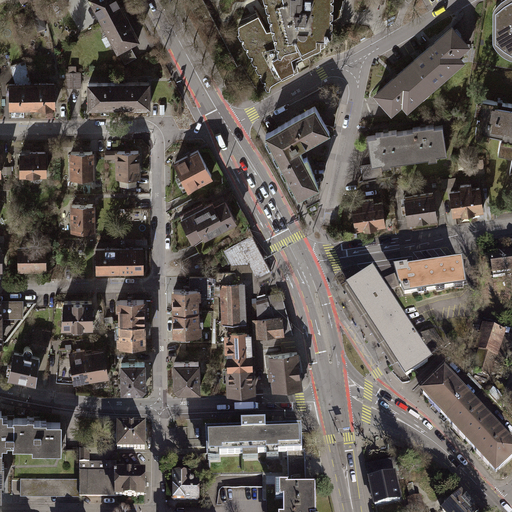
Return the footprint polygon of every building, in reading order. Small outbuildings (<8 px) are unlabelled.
[(91,0),(104,24),(128,11),(122,0),(91,0)] [(240,31),(240,32),(238,33),(241,38),(243,38),(244,39),(244,40),(243,41),(246,47),(248,47),(248,48),(249,48),(249,49),(247,49),(250,55),(252,55),(252,56),(253,56),(253,57),(251,58),(254,63),(257,63),(257,64),(257,65),(256,66),(259,72),(261,72),(261,73),(262,73),(262,74),(260,74),(263,80),(265,80),(265,81),(266,81),(266,82),(264,83),(268,89),(271,89),(271,87),(271,85),(272,84),(273,83),(283,77),(283,78),(300,70),(297,60),(327,44),(326,42),(326,33),(328,33),(330,30),(331,31),(335,28),(335,19),(343,15),(342,14),(344,0),(266,0),(268,5),(270,5),(270,6),(270,7),(268,8),(270,14),(272,14),(272,15),(273,15),(273,17),(271,17),(273,23),(275,24),(275,25),(275,26),(273,26),(274,29),(268,30),(258,12),(250,15),(252,18),(239,24),(239,31),(240,31)] [(511,0),(500,0),(498,2),(493,10),(493,41),(496,47),(503,54),(511,58),(511,57),(511,0)] [(104,24),(126,65),(138,59),(131,46),(143,39),(128,11),(104,24)] [(468,45),(452,27),(435,42),(436,44),(433,47),(431,45),(414,60),(434,83),(447,72),(449,74),(455,68),(452,65),(461,57),(458,54),(468,45)] [(394,78),(377,93),(392,110),(402,101),(405,104),(413,97),(417,101),(422,96),(421,94),(434,83),(414,60),(398,74),(399,76),(395,80),(394,78)] [(16,84),(10,84),(10,108),(32,107),(32,84),(25,61),(11,65),(17,83),(16,83),(16,84)] [(80,72),(65,72),(65,87),(80,87),(80,72)] [(149,82),(119,83),(119,106),(149,105),(149,82)] [(39,84),(32,84),(32,107),(55,107),(55,84),(48,84),(48,83),(39,83),(39,84)] [(119,83),(89,83),(89,107),(119,106),(119,83)] [(511,108),(485,104),(479,135),(503,139),(500,155),(511,157),(511,108)] [(329,130),(315,106),(266,134),(299,195),(318,184),(307,156),(304,157),(300,147),(329,130)] [(413,131),(405,132),(409,160),(448,154),(444,125),(434,127),(434,125),(413,128),(413,131)] [(375,137),(368,138),(372,165),(381,163),(409,160),(405,132),(397,133),(397,130),(374,133),(375,137)] [(175,162),(188,187),(211,175),(198,150),(175,162)] [(33,154),(21,154),(21,178),(49,177),(49,151),(33,151),(33,154)] [(143,151),(107,152),(107,160),(117,160),(118,179),(121,179),(121,186),(122,186),(122,194),(140,194),(140,178),(143,178),(143,151)] [(96,152),(71,152),(71,179),(96,179),(96,152)] [(372,165),(362,166),(364,182),(360,183),(361,191),(391,186),(390,179),(384,179),(381,163),(372,165)] [(458,190),(448,191),(452,216),(483,212),(480,187),(469,188),(469,183),(457,184),(458,190)] [(430,193),(399,197),(403,224),(434,220),(430,193)] [(359,204),(350,205),(353,231),(383,228),(380,201),(370,202),(370,198),(359,200),(359,204)] [(231,226),(236,223),(224,200),(214,205),(212,201),(205,205),(204,202),(178,216),(182,222),(179,223),(188,239),(190,238),(193,243),(202,238),(204,242),(231,228),(231,226)] [(97,205),(72,205),(73,231),(97,231),(97,205)] [(253,234),(225,251),(232,263),(250,262),(257,277),(270,270),(253,234)] [(226,238),(218,242),(220,247),(229,243),(226,238)] [(48,246),(20,247),(20,270),(48,270),(48,246)] [(145,247),(121,248),(121,273),(145,272),(145,247)] [(121,248),(96,248),(96,273),(121,273),(121,248)] [(503,254),(486,256),(489,280),(504,278),(504,275),(511,273),(511,264),(510,251),(503,252),(503,254)] [(461,264),(406,273),(406,269),(396,271),(397,274),(385,280),(389,290),(400,285),(405,294),(464,285),(461,264)] [(217,272),(216,277),(215,297),(214,323),(245,322),(242,282),(235,283),(234,272),(217,272)] [(372,273),(349,289),(378,330),(399,317),(385,294),(378,282),(372,273)] [(191,289),(174,290),(174,311),(198,311),(198,297),(215,297),(216,277),(190,276),(191,289)] [(267,297),(257,299),(259,336),(273,335),(293,333),(281,292),(267,296),(267,297)] [(96,301),(65,301),(63,329),(96,328),(96,301)] [(149,301),(119,302),(120,324),(149,323),(149,301)] [(24,302),(0,302),(0,352),(3,341),(6,337),(6,319),(22,319),(24,302)] [(174,311),(174,333),(201,333),(201,325),(198,325),(198,311),(174,311)] [(399,317),(378,330),(406,375),(428,362),(427,360),(443,345),(434,331),(413,338),(399,317)] [(228,340),(230,368),(251,367),(250,333),(245,334),(245,322),(214,323),(213,341),(228,340)] [(149,323),(120,324),(120,345),(149,345),(149,323)] [(36,327),(32,346),(48,350),(52,330),(36,327)] [(504,332),(485,327),(479,347),(483,349),(476,372),(490,376),(504,332)] [(16,351),(10,378),(37,384),(43,357),(34,355),(35,351),(34,349),(32,348),(29,347),(27,347),(25,349),(24,353),(16,351)] [(74,352),(74,349),(61,349),(58,382),(76,382),(76,383),(92,381),(87,352),(87,350),(74,352)] [(106,349),(87,352),(92,381),(110,378),(106,349)] [(297,352),(271,355),(272,367),(269,368),(270,378),(273,377),(274,389),(301,386),(297,352)] [(145,363),(122,363),(122,391),(141,390),(146,387),(145,363)] [(175,389),(180,392),(203,391),(203,363),(175,363),(175,389)] [(251,367),(230,368),(231,393),(253,391),(252,382),(255,382),(254,374),(252,374),(251,367)] [(423,394),(448,421),(468,402),(443,376),(423,394)] [(495,388),(490,392),(495,399),(500,395),(495,388)] [(511,457),(511,449),(468,402),(448,421),(496,472),(511,457)] [(0,451),(0,447),(31,447),(31,421),(31,418),(6,418),(6,421),(3,421),(3,417),(0,417),(0,451)] [(60,451),(60,423),(45,423),(45,421),(31,421),(31,447),(31,450),(60,451)] [(146,425),(114,425),(114,449),(146,450),(146,425)] [(242,431),(207,432),(207,450),(207,456),(288,453),(302,452),(302,451),(302,428),(266,429),(266,425),(242,425),(242,431)] [(288,487),(306,486),(306,451),(302,451),(302,452),(288,453),(288,484),(288,487)] [(89,452),(78,452),(78,463),(89,463),(89,452)] [(243,473),(242,459),(213,460),(214,474),(243,473)] [(394,460),(366,465),(374,508),(399,503),(394,474),(397,473),(394,460)] [(78,463),(78,482),(78,500),(116,500),(116,472),(116,463),(89,463),(78,463)] [(149,472),(116,472),(116,500),(149,500),(149,472)] [(16,500),(78,500),(78,482),(74,482),(74,473),(53,473),(53,482),(16,482),(16,500)] [(190,475),(174,475),(174,501),(199,501),(199,484),(193,484),(194,483),(194,482),(194,481),(193,480),(192,480),(191,479),(191,480),(190,480),(190,475)] [(316,511),(316,486),(306,486),(288,487),(288,484),(276,484),(276,499),(284,499),(284,511),(286,511),(285,511),(316,511)] [(476,511),(459,492),(454,497),(452,494),(439,506),(441,508),(438,511),(476,511)] [(424,511),(422,496),(409,499),(411,511),(424,511)]
